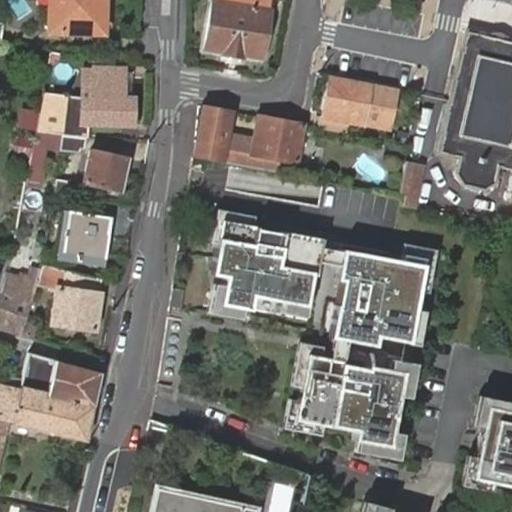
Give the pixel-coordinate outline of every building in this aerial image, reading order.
[(47,0),(47,30),(93,31),(102,32),(102,12),(102,9),(102,0),(47,0)] [(211,0),(204,50),(222,53),(222,54),(242,57),(242,56),(261,58),(269,9),(269,0),(211,0)] [(511,41),(465,30),(464,34),(461,51),(460,50),(441,132),(442,132),(438,152),(452,155),(458,157),(454,171),(454,174),(461,184),(481,189),(493,183),(497,166),(501,167),(510,170),(511,170),(505,198),(511,199),(511,225),(511,227),(511,226),(511,41)] [(67,95),(42,92),(34,131),(44,132),(60,134),(61,134),(86,136),(87,125),(87,120),(92,120),(103,121),(129,122),(130,100),(120,100),(121,71),(116,71),(116,69),(100,69),(100,70),(91,70),(91,80),(83,80),(83,97),(67,95)] [(321,116),(319,128),(346,133),(348,121),(361,124),(364,107),(392,113),(397,89),(392,88),(381,86),(373,85),(368,84),(329,76),(321,116)] [(193,157),(247,167),(274,172),(276,158),(294,162),(301,124),(257,116),(253,136),(227,131),(231,112),(202,107),(193,157)] [(35,183),(44,132),(34,131),(25,181),(35,183)] [(83,149),(86,136),(61,134),(59,150),(79,152),(79,149),(83,149)] [(119,191),(126,159),(89,151),(82,183),(119,191)] [(400,206),(413,209),(420,165),(404,163),(399,195),(402,196),(400,206)] [(52,192),(67,194),(68,181),(54,179),(52,192)] [(55,255),(59,255),(66,211),(62,210),(55,255)] [(66,211),(59,255),(73,257),(73,259),(79,260),(79,258),(103,261),(109,217),(66,211)] [(313,275),(320,239),(217,219),(207,274),(221,277),(215,304),(247,310),(249,296),(302,306),(308,274),(313,275)] [(406,343),(422,258),(398,253),(397,260),(338,249),(332,280),(337,281),(326,338),(372,346),(374,337),(406,343)] [(64,271),(40,265),(38,270),(34,285),(55,288),(50,323),(93,330),(98,294),(101,279),(64,271)] [(29,301),(34,285),(38,270),(29,268),(27,277),(20,275),(14,294),(0,291),(0,328),(19,334),(27,309),(29,301)] [(179,309),(182,290),(171,289),(168,307),(179,309)] [(29,301),(27,309),(36,311),(38,304),(29,301)] [(91,404),(98,372),(54,360),(27,352),(20,379),(18,388),(46,394),(91,404)] [(386,447),(399,381),(339,370),(341,361),(305,354),(292,420),(351,431),(350,440),(386,447)] [(0,447),(7,421),(9,423),(84,440),(91,404),(46,394),(18,388),(0,383),(0,447)] [(511,410),(483,405),(469,478),(511,486),(511,410)] [(153,488),(147,511),(158,511),(163,490),(153,488)] [(239,511),(241,507),(163,490),(158,511),(239,511)]
